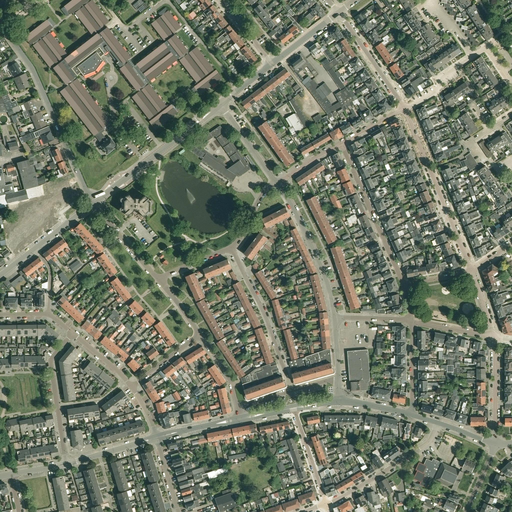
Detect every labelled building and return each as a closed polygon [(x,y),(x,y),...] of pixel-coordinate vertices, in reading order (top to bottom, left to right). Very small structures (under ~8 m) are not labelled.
[(27,36),(25,37),(30,45),(32,44),(32,43),(33,45),(33,46),(35,48),(37,51),(39,53),(41,57),(43,59),(46,62),(47,65),(50,68),(51,67),(52,66),(53,67),(53,68),(53,69),(55,70),(57,74),(59,76),(61,79),(63,82),(65,84),(66,85),(66,84),(67,86),(61,91),(60,92),(62,95),(64,97),(66,100),(68,103),(71,106),(73,108),(75,111),(77,114),(79,117),(81,119),(84,122),(86,125),(88,128),(90,131),(92,133),(94,136),(95,135),(100,131),(102,130),(103,128),(105,131),(106,132),(113,126),(111,123),(111,122),(109,119),(107,117),(104,114),(103,112),(100,109),(98,106),(96,103),(94,101),(92,98),(90,95),(87,92),(85,90),(83,87),(81,84),(79,81),(77,79),(75,77),(77,76),(78,75),(81,73),(83,76),(82,76),(82,77),(95,71),(104,60),(103,60),(100,57),(103,55),(104,54),(105,55),(108,53),(108,52),(110,51),(114,57),(118,62),(117,63),(116,63),(120,68),(119,69),(121,71),(123,74),(125,76),(128,80),(130,82),(132,85),(134,88),(136,91),(137,90),(139,92),(132,96),(132,97),(134,100),(136,103),(138,106),(140,108),(143,111),(145,114),(147,117),(149,119),(151,120),(149,122),(155,130),(157,128),(160,125),(163,123),(166,121),(168,119),(172,117),(174,115),(177,112),(176,112),(171,105),(169,106),(167,105),(166,106),(163,103),(161,100),(159,97),(157,95),(155,92),(153,89),(150,86),(149,84),(148,84),(147,82),(149,81),(151,79),(154,77),(157,75),(160,73),(162,71),(165,68),(168,66),(171,64),(174,62),(176,60),(177,60),(178,59),(179,60),(179,61),(181,63),(183,66),(185,68),(187,71),(189,74),(192,77),(194,79),(196,83),(194,84),(196,85),(194,87),(197,91),(199,95),(200,95),(201,94),(203,92),(205,90),(206,90),(208,88),(211,86),(212,85),(214,84),(216,82),(217,81),(219,80),(222,78),(219,74),(216,70),(214,72),(212,70),(213,69),(211,67),(209,64),(207,62),(204,58),(203,56),(200,53),(198,51),(196,47),(195,48),(189,53),(187,51),(185,49),(183,46),(181,43),(179,40),(177,38),(174,35),(173,33),(180,28),(181,28),(178,25),(176,22),(173,18),(172,16),(169,13),(167,11),(165,8),(158,13),(160,16),(159,18),(152,23),(151,24),(153,27),(155,30),(157,33),(159,35),(162,38),(163,41),(164,40),(165,42),(163,43),(161,44),(158,47),(156,49),(152,51),(150,53),(147,56),(145,57),(141,60),(139,62),(136,64),(136,65),(134,66),(130,60),(129,59),(131,57),(129,55),(126,52),(124,49),(122,46),(120,44),(117,41),(116,38),(113,35),(111,33),(110,31),(109,30),(107,27),(106,28),(104,25),(108,23),(109,22),(106,19),(104,16),(102,13),(100,11),(98,7),(96,5),(93,2),(91,0),(90,0),(72,0),(69,3),(67,4),(64,7),(64,8),(70,14),(72,13),(73,14),(73,15),(75,13),(77,16),(79,18),(81,22),(83,24),(85,27),(87,29),(90,33),(91,35),(92,35),(93,36),(92,38),(89,40),(86,42),(84,44),(81,46),(78,48),(75,51),(72,53),(69,55),(67,57),(66,55),(67,54),(65,52),(63,49),(61,47),(58,43),(56,41),(54,38),(52,36),(50,33),(52,31),(50,30),(52,28),(47,21),(46,20),(43,23),(41,24),(38,27),(35,29),(32,31),(30,33),(29,34),(27,36)] [(142,6),(146,3),(144,0),(139,0),(138,1),(136,3),(133,5),(137,10),(138,10),(142,6)] [(205,9),(206,8),(211,4),(207,0),(206,0),(202,3),(199,6),(203,11),(205,9)] [(266,8),(263,3),(260,0),(258,1),(260,3),(259,4),(260,5),(254,10),(258,14),(264,10),(266,8)] [(298,11),(310,0),(303,0),(305,1),(297,9),(298,11)] [(310,7),(313,4),(316,2),(315,2),(316,2),(314,0),(313,0),(314,0),(313,0),(310,0),(298,11),(300,12),(306,8),(307,9),(308,9),(310,7)] [(403,8),(404,7),(412,2),(410,0),(406,0),(400,4),(403,8)] [(468,0),(467,0),(460,5),(463,9),(471,4),(470,2),(470,3),(468,0)] [(405,13),(407,11),(415,6),(412,2),(404,7),(403,8),(402,9),(405,13)] [(307,19),(310,17),(320,8),(319,6),(318,4),(317,4),(311,9),(309,11),(311,13),(306,17),(307,19)] [(469,14),(476,9),(477,8),(474,4),(466,10),(464,11),(465,13),(467,12),(469,14)] [(205,16),(207,18),(216,10),(212,5),(207,10),(206,9),(203,12),(206,15),(205,16)] [(262,19),(268,15),(270,13),(268,11),(271,8),(269,5),(266,8),(264,10),(258,14),(262,19)] [(322,9),(320,8),(310,17),(307,19),(309,21),(311,19),(312,19),(317,15),(318,16),(324,12),(324,11),(322,9)] [(479,13),(476,9),(469,14),(471,18),(479,13)] [(207,18),(204,20),(206,21),(208,20),(211,18),(213,17),(215,19),(220,15),(216,10),(207,18)] [(359,23),(362,21),(364,19),(366,18),(367,16),(365,14),(367,12),(366,10),(364,11),(355,17),(356,18),(357,19),(356,19),(357,19),(359,23)] [(407,20),(415,15),(415,14),(413,10),(402,17),(404,19),(406,18),(407,20)] [(482,17),(479,13),(471,18),(474,22),(482,17)] [(272,20),(267,25),(271,29),(276,25),(278,27),(278,26),(279,26),(282,24),(282,23),(282,22),(281,21),(278,23),(276,20),(281,16),(279,14),(272,20)] [(415,14),(415,15),(407,20),(405,21),(406,23),(408,22),(410,24),(418,19),(418,18),(415,14)] [(218,24),(219,23),(224,19),(220,15),(215,19),(217,22),(216,22),(218,24)] [(262,19),(267,25),(272,20),(268,15),(262,19)] [(485,21),(482,17),(474,22),(477,26),(485,21)] [(362,27),(363,28),(375,20),(374,18),(369,22),(368,20),(360,25),(361,25),(360,26),(362,28),(362,27)] [(219,23),(218,24),(217,25),(214,27),(211,30),(212,31),(218,27),(220,30),(227,24),(224,19),(219,23)] [(293,22),(292,23),(293,23),(294,25),(295,24),(298,28),(300,26),(296,20),(294,19),(293,20),(294,21),(293,22)] [(410,24),(408,25),(410,29),(420,23),(418,19),(410,24)] [(376,22),(375,20),(363,28),(364,30),(365,32),(366,32),(366,33),(373,28),(372,25),(376,22)] [(485,21),(477,26),(480,30),(487,25),(485,21)] [(423,27),(420,23),(410,29),(412,32),(414,30),(415,32),(418,31),(419,29),(423,27)] [(368,37),(370,39),(377,34),(376,32),(382,28),(382,27),(383,27),(381,24),(367,34),(368,36),(368,37)] [(421,31),(422,33),(430,28),(427,24),(423,27),(419,29),(418,31),(419,33),(421,31)] [(288,27),(288,28),(289,30),(294,35),(299,32),(299,31),(297,29),(294,25),(292,27),(291,25),(288,27)] [(490,29),(487,25),(480,30),(482,34),(490,29)] [(217,39),(219,42),(233,30),(229,26),(223,30),(225,33),(217,39)] [(268,34),(270,37),(276,32),(278,31),(282,36),(279,38),(284,44),(284,43),(289,39),(284,34),(279,26),(278,26),(278,27),(274,29),(268,34)] [(327,38),(324,39),(326,42),(340,32),(339,31),(339,30),(338,28),(337,28),(336,28),(335,29),(333,30),(332,28),(327,32),(330,36),(327,38)] [(420,35),(423,39),(433,32),(430,28),(422,33),(422,34),(420,35)] [(491,29),(490,29),(482,34),(485,38),(487,40),(494,35),(493,33),(491,29)] [(219,42),(218,42),(220,44),(227,38),(229,41),(231,39),(236,35),(233,30),(219,42)] [(289,30),(284,34),(289,39),(294,35),(289,30)] [(378,36),(377,34),(370,39),(372,42),(373,43),(387,34),(388,33),(387,30),(378,36)] [(340,32),(326,42),(328,44),(335,39),(336,41),(340,38),(343,37),(343,36),(342,34),(341,34),(340,32)] [(428,41),(435,36),(433,32),(423,39),(426,43),(428,41)] [(236,35),(231,39),(234,42),(235,44),(240,40),(236,35)] [(376,47),(380,53),(386,49),(383,45),(389,41),(387,39),(389,37),(388,35),(383,39),(384,41),(382,43),(377,46),(376,47)] [(438,40),(435,36),(428,41),(426,43),(429,48),(439,42),(438,40)] [(339,43),(343,49),(349,45),(346,41),(345,39),(344,40),(343,41),(342,41),(341,39),(336,42),(338,44),(339,43)] [(233,45),(231,47),(232,49),(235,48),(237,50),(239,49),(239,48),(244,44),(240,40),(235,44),(233,45)] [(323,51),(331,61),(335,58),(329,51),(328,48),(324,51),(318,42),(310,48),(311,50),(312,51),(311,52),(313,54),(314,53),(316,56),(323,51)] [(456,44),(452,47),(457,55),(462,52),(456,44)] [(336,59),(337,61),(344,56),(352,50),(349,45),(343,49),(345,52),(343,53),(343,54),(336,59)] [(380,53),(384,58),(390,54),(387,51),(393,47),(391,45),(386,49),(380,53)] [(240,49),(238,51),(241,54),(242,56),(244,55),(249,50),(245,46),(240,50),(240,49)] [(453,58),(455,57),(457,55),(452,47),(448,50),(453,57),(453,58)] [(244,55),(248,59),(253,55),(249,50),(244,55)] [(345,66),(354,60),(355,59),(354,57),(356,56),(356,55),(354,53),(353,51),(352,50),(344,56),(348,61),(344,63),(343,64),(345,66)] [(448,50),(444,52),(449,60),(449,61),(451,60),(450,59),(453,57),(448,50)] [(390,54),(384,58),(385,60),(385,61),(388,64),(390,63),(394,60),(393,59),(391,57),(392,56),(397,53),(395,51),(390,54)] [(446,62),(449,60),(444,52),(440,55),(445,63),(446,62)] [(257,60),(253,55),(248,59),(242,64),(244,66),(247,63),(249,65),(257,60)] [(442,65),(445,63),(440,55),(436,58),(441,66),(442,65)] [(301,57),(296,60),(303,69),(307,66),(311,72),(315,69),(305,57),(303,58),(301,57)] [(476,66),(484,61),(483,59),(483,60),(481,57),(473,62),(476,66)] [(324,66),(326,69),(337,61),(336,59),(335,58),(331,61),(324,66)] [(350,66),(346,69),(347,72),(361,63),(360,61),(360,60),(359,59),(358,59),(358,58),(349,64),(350,66)] [(436,58),(432,61),(437,69),(438,68),(441,66),(436,58)] [(428,70),(431,68),(433,71),(437,69),(432,61),(430,59),(424,63),(429,71),(428,70)] [(296,60),(292,64),(296,70),(297,71),(294,72),(294,73),(302,82),(304,80),(299,73),(303,69),(296,60)] [(339,63),(337,61),(326,69),(328,71),(332,68),(339,63)] [(477,68),(479,70),(487,65),(484,61),(476,66),(474,67),(476,69),(477,68)] [(16,62),(14,64),(9,67),(7,65),(2,68),(5,73),(9,71),(13,77),(21,72),(18,67),(19,67),(16,62)] [(362,64),(361,63),(347,72),(346,73),(348,75),(356,70),(357,72),(361,69),(364,67),(364,66),(363,65),(362,64)] [(394,73),(400,69),(396,63),(390,67),(394,73)] [(482,74),(489,69),(490,69),(487,65),(479,70),(482,74)] [(400,69),(394,73),(398,79),(404,75),(402,73),(405,71),(406,73),(405,74),(407,77),(410,75),(412,73),(410,71),(409,71),(407,69),(405,70),(403,67),(402,68),(400,69)] [(281,72),(286,78),(290,75),(286,69),(281,72)] [(356,80),(368,73),(367,71),(366,69),(365,69),(362,70),(359,73),(360,75),(355,78),(356,80)] [(482,74),(484,78),(492,73),(491,71),(491,72),(489,69),(482,74)] [(281,72),(276,76),(281,82),(286,78),(281,72)] [(361,83),(364,81),(371,77),(370,76),(371,76),(369,74),(368,73),(356,80),(358,82),(360,81),(361,83)] [(411,75),(403,81),(400,83),(401,84),(401,85),(402,87),(403,86),(403,87),(406,85),(410,82),(409,80),(415,76),(413,73),(412,73),(410,75),(411,75)] [(484,78),(487,82),(495,77),(492,73),(484,78)] [(25,74),(22,75),(14,79),(19,90),(26,87),(28,86),(25,79),(27,78),(25,74)] [(276,76),(272,80),(276,86),(281,82),(276,76)] [(410,87),(406,90),(408,93),(409,96),(410,95),(410,96),(416,92),(419,90),(417,86),(420,85),(419,84),(424,80),(421,76),(409,84),(410,87)] [(497,79),(495,77),(487,82),(490,86),(491,88),(499,83),(497,81),(496,80),(497,79)] [(361,92),(363,91),(375,83),(374,81),(373,79),(372,79),(372,78),(365,83),(367,85),(360,90),(361,92)] [(267,83),(271,89),(276,86),(272,80),(267,83)] [(464,82),(460,85),(466,93),(472,89),(468,82),(465,83),(464,82)] [(271,89),(267,83),(262,87),(267,93),(271,89)] [(319,87),(315,90),(317,91),(319,94),(320,96),(322,99),(323,99),(326,97),(330,94),(332,92),(325,83),(319,87)] [(375,83),(363,91),(361,92),(363,94),(370,89),(371,92),(378,87),(377,87),(378,86),(376,84),(376,85),(375,83)] [(466,93),(460,85),(456,88),(461,96),(466,93)] [(2,86),(0,86),(0,93),(1,95),(2,97),(3,99),(4,103),(5,104),(11,101),(8,94),(6,91),(5,87),(3,88),(2,86)] [(346,87),(341,90),(339,92),(346,105),(355,100),(346,87)] [(256,92),(261,98),(266,94),(263,91),(261,88),(256,92)] [(455,89),(452,91),(457,98),(461,96),(456,88),(455,88),(455,89)] [(374,95),(367,100),(368,102),(382,93),(381,91),(380,89),(379,89),(372,93),(374,95)] [(459,100),(457,98),(452,91),(452,90),(448,93),(455,103),(459,100)] [(256,92),(251,95),(256,101),(261,98),(256,92)] [(344,106),(346,105),(339,92),(337,93),(344,106)] [(342,107),(344,106),(337,93),(335,94),(339,102),(342,107)] [(382,93),(368,102),(370,105),(377,100),(378,102),(385,97),(384,97),(385,96),(384,95),(383,95),(382,93)] [(444,101),(443,102),(443,104),(445,108),(447,106),(448,107),(451,106),(452,107),(455,104),(455,103),(448,93),(447,94),(444,96),(447,100),(444,101)] [(249,98),(247,99),(253,107),(254,106),(255,105),(253,104),(256,101),(251,95),(249,98)] [(504,95),(500,98),(505,106),(509,103),(504,95)] [(358,99),(361,104),(369,120),(371,119),(373,118),(373,117),(374,117),(370,110),(368,111),(361,100),(364,98),(363,96),(358,99)] [(501,109),(505,106),(500,98),(496,101),(501,109)] [(245,101),(242,103),(246,109),(247,109),(248,108),(249,107),(251,109),(252,108),(253,107),(247,99),(245,101)] [(380,106),(376,109),(372,112),(373,114),(375,112),(389,104),(388,102),(388,101),(387,100),(386,100),(386,99),(383,101),(379,104),(380,106)] [(35,106),(35,105),(32,100),(29,101),(23,104),(25,110),(35,106)] [(12,103),(11,101),(5,104),(4,104),(7,111),(17,106),(15,101),(12,103)] [(496,101),(492,104),(497,111),(501,109),(496,101)] [(365,122),(366,122),(368,121),(368,120),(369,120),(361,104),(358,105),(363,114),(361,115),(365,122)] [(375,112),(373,114),(374,116),(378,113),(379,112),(380,113),(382,111),(384,113),(385,112),(392,108),(391,107),(392,107),(391,105),(390,105),(389,104),(378,111),(375,112)] [(493,114),(497,111),(492,104),(488,106),(493,114)] [(419,115),(437,108),(438,107),(437,105),(426,109),(425,107),(417,110),(417,111),(418,113),(419,115)] [(35,106),(25,110),(22,112),(23,114),(22,114),(22,115),(23,116),(24,116),(25,119),(30,116),(38,113),(35,106)] [(352,114),(353,115),(359,125),(360,125),(363,124),(363,123),(360,118),(359,119),(353,108),(350,109),(352,114)] [(437,108),(419,115),(420,117),(419,117),(420,119),(421,119),(421,120),(424,118),(428,116),(428,114),(433,112),(438,110),(437,108)] [(43,119),(42,118),(40,112),(38,113),(30,116),(33,123),(43,119)] [(299,118),(298,116),(296,113),(295,114),(286,119),(291,127),(289,128),(292,135),(305,127),(304,126),(302,123),(301,121),(299,118)] [(460,124),(462,122),(470,117),(467,113),(457,119),(460,124)] [(359,125),(353,115),(352,114),(350,115),(352,119),(350,120),(354,128),(355,128),(358,127),(357,126),(359,125)] [(470,117),(462,122),(460,124),(462,128),(464,126),(472,121),(470,117)] [(36,130),(43,126),(46,125),(43,119),(33,123),(36,130)] [(347,132),(348,131),(343,121),(342,119),(339,121),(340,123),(342,127),(340,128),(344,134),(345,134),(347,133),(347,132)] [(393,129),(401,126),(400,123),(401,123),(399,120),(398,120),(398,119),(394,121),(393,122),(393,121),(392,122),(390,123),(392,127),(389,128),(385,129),(384,126),(381,128),(384,132),(387,131),(393,129)] [(345,120),(343,121),(348,131),(350,131),(352,130),(352,129),(353,129),(349,123),(347,124),(345,120)] [(438,123),(437,121),(424,126),(425,128),(424,128),(425,131),(426,131),(433,128),(432,126),(438,123)] [(464,126),(467,130),(475,125),(472,121),(464,126)] [(259,127),(268,140),(276,135),(266,122),(259,127)] [(338,138),(332,126),(330,123),(328,125),(332,132),(330,133),(334,140),(338,138)] [(338,138),(343,135),(338,128),(336,129),(334,125),(332,126),(338,138)] [(475,125),(467,130),(466,132),(468,136),(478,129),(475,125)] [(24,143),(40,136),(44,144),(47,143),(54,140),(51,133),(50,134),(49,132),(50,131),(48,127),(48,126),(34,133),(33,132),(22,137),(24,143)] [(213,137),(215,136),(217,138),(222,145),(224,147),(229,154),(230,157),(235,164),(233,166),(232,166),(230,167),(223,163),(225,161),(218,156),(217,158),(208,152),(207,153),(208,152),(198,145),(194,142),(192,145),(191,144),(188,149),(202,159),(201,161),(233,182),(237,176),(238,176),(240,175),(240,176),(241,176),(252,168),(248,162),(247,163),(243,158),(228,136),(225,133),(225,132),(226,131),(225,129),(223,131),(223,130),(220,126),(215,130),(214,131),(212,131),(210,133),(208,131),(199,137),(202,142),(204,144),(211,139),(213,137)] [(387,138),(392,136),(403,131),(402,130),(403,129),(402,127),(401,127),(401,126),(394,129),(395,132),(390,133),(388,134),(387,131),(384,132),(386,135),(387,138)] [(427,133),(426,134),(427,136),(428,136),(428,138),(447,130),(450,129),(449,128),(449,126),(441,130),(437,132),(436,129),(434,130),(429,132),(427,133)] [(7,128),(1,129),(4,145),(8,145),(10,151),(19,149),(18,146),(18,145),(18,142),(17,142),(17,137),(10,139),(7,128)] [(100,131),(95,135),(101,143),(102,145),(100,146),(99,147),(101,151),(103,149),(103,150),(107,154),(107,153),(108,154),(110,152),(111,151),(113,149),(112,148),(115,145),(109,137),(107,139),(102,133),(105,131),(103,128),(102,130),(100,131)] [(384,146),(386,145),(386,143),(385,141),(383,138),(385,137),(384,134),(381,129),(380,129),(377,130),(378,131),(376,131),(383,143),(384,146)] [(430,142),(433,141),(438,139),(441,138),(440,136),(448,132),(447,130),(428,138),(429,139),(428,140),(429,142),(430,142)] [(321,138),(318,140),(321,145),(326,142),(323,137),(319,131),(318,132),(321,138)] [(372,134),(375,139),(377,138),(382,148),(384,147),(384,146),(383,143),(376,131),(375,132),(374,132),(372,133),(372,134)] [(323,137),(326,142),(331,139),(327,133),(325,134),(326,135),(323,137)] [(499,136),(505,145),(505,146),(509,143),(510,145),(511,143),(511,141),(506,133),(503,134),(499,136)] [(277,153),(285,147),(276,135),(268,140),(277,153)] [(505,145),(499,136),(495,139),(500,147),(501,148),(505,145)] [(390,147),(391,150),(396,148),(408,143),(407,141),(406,138),(406,139),(406,138),(398,141),(399,143),(390,147)] [(321,145),(318,140),(317,139),(315,140),(316,141),(312,143),(315,148),(321,145)] [(439,141),(434,143),(431,144),(431,145),(432,147),(433,149),(451,141),(450,139),(439,143),(439,141)] [(500,147),(495,139),(491,142),(496,150),(500,147)] [(358,144),(357,141),(354,143),(349,146),(352,153),(353,153),(355,156),(363,153),(361,149),(358,150),(356,145),(358,144)] [(435,153),(442,150),(441,148),(453,143),(452,141),(451,141),(433,149),(434,151),(433,151),(434,153),(435,153)] [(492,153),(487,156),(488,158),(491,156),(494,160),(496,159),(493,154),(497,151),(496,150),(491,142),(487,145),(489,148),(490,150),(492,153)] [(306,146),(309,152),(314,149),(311,143),(309,144),(309,145),(306,146)] [(408,145),(408,143),(396,148),(391,150),(392,153),(401,149),(402,151),(407,149),(410,148),(409,147),(410,147),(409,145),(408,145)] [(438,154),(436,155),(436,157),(437,161),(438,161),(441,160),(446,158),(446,157),(444,155),(449,153),(460,148),(459,145),(457,146),(456,146),(453,147),(452,148),(452,147),(448,149),(447,149),(443,151),(443,152),(438,154)] [(304,155),(309,152),(306,146),(303,147),(304,148),(301,149),(304,155)] [(44,150),(43,151),(45,155),(46,155),(50,153),(52,157),(60,154),(58,148),(52,151),(51,147),(44,150)] [(295,161),(285,147),(277,153),(287,166),(295,161)] [(412,154),(412,153),(412,152),(411,150),(410,150),(403,153),(404,155),(397,158),(398,160),(399,160),(412,154)] [(341,159),(338,153),(332,156),(333,159),(332,160),(333,162),(334,162),(341,159)] [(356,159),(355,159),(356,162),(357,162),(357,163),(369,158),(373,156),(374,156),(373,153),(366,156),(365,154),(355,158),(356,159)] [(50,166),(57,162),(63,159),(60,154),(52,157),(54,161),(49,164),(50,166)] [(357,165),(358,167),(359,167),(359,168),(368,164),(367,162),(374,159),(373,156),(369,158),(357,163),(358,165),(357,165)] [(341,159),(334,162),(333,162),(334,165),(335,164),(337,168),(343,165),(341,159)] [(473,168),(472,166),(470,164),(468,161),(467,159),(464,161),(467,166),(470,169),(471,170),(473,168)] [(24,189),(38,186),(33,164),(29,165),(28,160),(17,163),(18,168),(19,168),(24,189)] [(57,164),(60,169),(66,167),(63,161),(57,164)] [(401,169),(402,172),(403,171),(417,165),(416,164),(417,163),(416,161),(415,161),(404,165),(405,167),(401,169)] [(325,168),(321,163),(316,166),(320,172),(325,168)] [(7,169),(5,170),(7,176),(12,175),(12,177),(17,176),(15,168),(14,168),(13,164),(6,166),(7,169)] [(418,167),(417,167),(417,165),(403,171),(402,172),(403,174),(407,172),(408,174),(419,170),(418,169),(419,169),(418,167)] [(478,171),(476,172),(479,176),(481,175),(489,170),(486,165),(482,168),(481,166),(477,169),(478,171)] [(316,166),(311,169),(315,175),(320,172),(316,166)] [(369,168),(368,166),(360,169),(360,170),(361,173),(362,174),(374,169),(373,166),(369,168)] [(57,176),(54,177),(55,179),(58,178),(60,177),(63,176),(62,175),(68,172),(66,167),(60,169),(57,170),(59,174),(57,176)] [(443,176),(458,169),(457,167),(451,170),(449,167),(444,169),(442,170),(442,171),(442,172),(443,174),(444,175),(443,176)] [(0,195),(14,192),(12,184),(4,186),(2,168),(0,168),(0,195)] [(337,172),(339,177),(347,174),(347,173),(348,173),(347,171),(346,171),(345,168),(337,172)] [(310,178),(315,175),(311,169),(306,172),(310,178)] [(374,169),(362,174),(363,176),(362,176),(363,178),(364,178),(364,179),(370,176),(369,174),(375,171),(374,169)] [(458,169),(443,176),(444,176),(444,177),(445,180),(446,180),(448,179),(454,177),(453,175),(461,171),(460,169),(458,169)] [(481,175),(479,176),(482,180),(483,179),(491,174),(489,170),(481,175)] [(306,172),(301,176),(305,182),(310,178),(306,172)] [(408,182),(421,177),(421,175),(421,174),(420,172),(419,172),(417,173),(412,175),(407,177),(408,179),(407,179),(408,182)] [(348,174),(347,174),(339,177),(342,183),(350,179),(349,177),(349,176),(348,174)] [(482,180),(481,181),(482,182),(483,182),(485,184),(486,183),(494,178),(491,174),(483,179),(482,180)] [(38,178),(37,179),(39,185),(45,183),(46,183),(44,176),(43,177),(38,178)] [(301,176),(296,179),(300,185),(305,182),(301,176)] [(367,185),(379,180),(383,178),(382,176),(371,180),(370,178),(365,181),(366,184),(367,185)] [(486,185),(485,186),(487,189),(489,187),(497,182),(494,178),(486,183),(485,184),(486,185)] [(367,187),(368,189),(369,189),(374,187),(373,185),(380,182),(379,180),(367,185),(368,187),(367,187)] [(464,180),(461,181),(448,187),(449,188),(449,191),(450,191),(453,190),(458,188),(457,186),(465,182),(464,180)] [(353,186),(352,183),(351,181),(343,185),(345,190),(353,186)] [(484,191),(486,195),(489,193),(499,186),(497,182),(489,187),(487,189),(484,191)] [(420,191),(424,190),(426,189),(424,183),(421,184),(417,186),(416,185),(410,188),(411,190),(414,188),(414,189),(417,187),(418,189),(419,188),(420,191)] [(24,189),(14,192),(0,195),(0,206),(9,204),(30,198),(42,195),(40,185),(38,186),(24,189)] [(69,185),(64,188),(71,197),(76,193),(69,185)] [(353,187),(353,186),(345,190),(346,193),(345,193),(346,196),(355,192),(354,189),(355,189),(354,187),(353,187)] [(370,192),(370,195),(371,194),(372,196),(388,189),(387,186),(381,189),(380,187),(370,191),(370,192)] [(502,190),(499,186),(489,193),(492,197),(494,195),(502,190)] [(64,188),(59,192),(66,201),(71,197),(64,188)] [(372,198),(373,200),(374,200),(374,201),(384,196),(383,194),(389,191),(388,189),(372,196),(373,198),(372,198)] [(461,192),(460,191),(460,189),(451,193),(451,194),(452,196),(453,198),(465,193),(464,191),(461,192)] [(497,200),(505,194),(502,190),(494,195),(492,197),(495,201),(497,200)] [(415,198),(416,201),(429,195),(428,193),(429,193),(428,191),(427,191),(420,193),(421,196),(415,198)] [(59,192),(54,196),(61,205),(66,201),(59,192)] [(350,204),(359,200),(357,193),(350,196),(351,197),(348,198),(350,204)] [(465,193),(453,198),(454,199),(453,200),(454,202),(455,202),(462,199),(461,198),(462,197),(462,196),(465,194),(465,193)] [(138,211),(139,212),(143,217),(145,216),(150,211),(150,202),(145,195),(140,200),(139,199),(134,198),(133,199),(129,194),(122,200),(121,209),(127,216),(128,215),(129,216),(134,212),(137,212),(138,211)] [(505,194),(497,200),(495,201),(494,202),(499,208),(506,203),(504,201),(508,199),(505,194)] [(429,195),(416,201),(417,203),(423,201),(424,203),(431,200),(431,199),(430,197),(429,195)] [(54,196),(49,200),(56,209),(61,205),(54,196)] [(328,244),(337,239),(315,196),(307,200),(328,244)] [(376,205),(377,207),(389,202),(388,199),(385,200),(384,198),(375,203),(374,203),(375,205),(376,205)] [(356,208),(362,205),(359,200),(350,204),(347,205),(348,207),(351,206),(351,207),(354,206),(356,208)] [(390,201),(389,202),(377,207),(377,209),(378,211),(379,212),(386,208),(385,206),(386,206),(387,206),(388,206),(388,205),(392,203),(390,201)] [(420,212),(434,207),(433,205),(433,204),(432,202),(425,205),(426,207),(420,210),(420,209),(417,210),(419,213),(420,212)] [(459,213),(462,212),(467,210),(466,208),(471,206),(470,204),(458,209),(459,210),(458,210),(458,211),(459,213)] [(365,211),(362,205),(356,208),(352,210),(353,212),(357,211),(358,214),(365,211)] [(394,207),(379,214),(381,218),(388,215),(387,213),(395,210),(394,207)] [(434,207),(420,212),(421,215),(425,213),(426,215),(433,213),(436,211),(435,211),(436,211),(435,208),(435,209),(434,207)] [(267,227),(290,216),(286,208),(263,219),(267,227)] [(50,209),(45,213),(52,222),(57,218),(50,209)] [(467,212),(463,214),(460,215),(460,216),(461,218),(462,220),(478,213),(477,210),(468,214),(467,212)] [(481,212),(478,213),(462,220),(463,222),(462,222),(463,224),(464,224),(464,225),(471,222),(470,220),(481,215),(481,212)] [(45,213),(41,216),(48,225),(52,222),(45,213)] [(436,213),(424,218),(425,220),(426,221),(428,220),(429,222),(436,219),(439,218),(438,218),(439,218),(438,215),(437,216),(436,213)] [(356,217),(349,220),(348,221),(349,224),(357,220),(359,224),(368,220),(366,214),(359,217),(360,218),(359,218),(357,219),(356,217)] [(41,216),(36,220),(43,229),(48,225),(41,216)] [(503,220),(504,222),(505,223),(508,228),(511,225),(507,217),(506,216),(504,218),(505,219),(503,220)] [(397,220),(385,225),(385,227),(385,228),(386,229),(387,230),(394,227),(394,225),(398,222),(402,221),(401,218),(397,220)] [(36,220),(31,224),(38,233),(43,229),(36,220)] [(359,224),(356,226),(357,228),(360,227),(362,230),(365,229),(371,226),(370,223),(368,220),(362,223),(359,224)] [(428,230),(441,225),(440,223),(441,223),(440,220),(439,221),(439,220),(436,221),(432,223),(433,225),(427,228),(428,230)] [(503,225),(501,226),(506,234),(508,233),(507,233),(510,231),(508,228),(505,223),(504,222),(502,223),(503,225)] [(74,226),(70,230),(71,232),(74,230),(97,254),(98,253),(98,254),(99,255),(102,252),(102,251),(101,250),(103,248),(101,245),(99,244),(96,241),(96,240),(93,237),(91,235),(88,232),(87,231),(85,228),(84,228),(83,226),(80,223),(75,228),(74,226)] [(466,230),(467,231),(481,225),(480,223),(475,225),(474,223),(465,227),(464,228),(465,230),(466,230)] [(31,224),(26,228),(33,237),(38,233),(31,224)] [(433,234),(436,233),(443,229),(442,226),(442,227),(441,225),(428,230),(429,233),(432,232),(433,234)] [(481,225),(467,231),(468,233),(467,234),(468,236),(469,236),(476,233),(475,231),(479,229),(482,228),(481,225)] [(371,226),(362,230),(358,232),(360,234),(363,233),(364,233),(366,232),(367,235),(374,232),(371,226)] [(389,235),(389,236),(397,232),(397,231),(401,228),(400,226),(388,232),(388,233),(388,234),(388,235),(389,235)] [(503,236),(506,234),(501,226),(497,229),(502,237),(504,236),(503,236)] [(263,229),(276,239),(277,237),(264,227),(263,229)] [(498,240),(502,237),(497,229),(492,231),(490,227),(487,229),(492,236),(495,235),(498,239),(498,240)] [(27,230),(23,233),(28,240),(32,237),(27,230)] [(397,232),(389,236),(390,237),(389,237),(390,239),(391,239),(391,240),(404,234),(402,230),(397,232)] [(370,240),(376,238),(374,232),(367,235),(368,235),(365,236),(366,239),(369,238),(370,240)] [(23,233),(19,236),(24,243),(28,240),(23,233)] [(252,259),(254,257),(267,239),(260,233),(244,254),(252,259)] [(445,233),(442,234),(436,237),(437,239),(434,240),(437,245),(445,242),(448,241),(445,233)] [(19,236),(15,239),(21,246),(24,243),(19,236)] [(483,238),(471,243),(472,244),(472,245),(473,247),(473,248),(476,247),(480,245),(479,242),(489,238),(488,236),(483,238)] [(394,247),(405,242),(407,241),(406,238),(401,240),(400,238),(392,242),(392,243),(393,245),(394,247)] [(15,239),(11,242),(17,249),(21,246),(15,239)] [(63,239),(59,242),(63,248),(67,245),(63,239)] [(304,244),(301,239),(296,242),(293,243),(295,247),(296,248),(298,247),(304,244)] [(358,248),(363,246),(362,243),(361,243),(359,239),(355,241),(358,248)] [(11,242),(7,245),(13,252),(17,249),(11,242)] [(59,251),(63,248),(59,242),(55,245),(59,251)] [(407,244),(405,242),(394,247),(395,248),(394,248),(395,251),(396,250),(396,251),(405,247),(404,245),(407,244)] [(442,248),(444,251),(451,248),(450,245),(449,245),(448,242),(436,247),(437,250),(442,248)] [(372,243),(367,245),(368,248),(370,247),(372,252),(380,248),(379,246),(380,245),(379,243),(378,243),(374,244),(373,243),(372,243)] [(487,244),(477,248),(474,250),(475,251),(474,251),(475,253),(476,253),(476,254),(484,250),(486,249),(486,247),(488,246),(487,244)] [(55,245),(51,248),(55,254),(59,251),(55,245)] [(360,307),(340,246),(331,249),(351,310),(360,307)] [(51,248),(47,252),(51,257),(55,254),(51,248)] [(452,251),(451,248),(444,251),(445,254),(443,255),(444,257),(453,254),(452,251)] [(398,256),(399,258),(410,253),(412,252),(411,249),(406,252),(405,249),(397,253),(397,254),(398,257),(398,256)] [(486,249),(484,250),(476,254),(476,255),(476,257),(477,257),(478,258),(486,255),(491,251),(490,249),(487,251),(486,249)] [(373,254),(369,255),(370,258),(374,256),(376,259),(383,256),(383,255),(384,255),(383,252),(382,253),(381,250),(373,254)] [(47,252),(42,255),(47,261),(51,265),(53,264),(56,268),(58,266),(55,262),(53,259),(51,257),(47,252)] [(99,256),(97,258),(99,261),(102,266),(110,277),(114,274),(116,272),(114,269),(113,267),(111,264),(109,262),(107,258),(106,256),(103,253),(103,252),(102,252),(99,255),(99,256)] [(400,259),(399,260),(400,262),(401,262),(407,260),(406,258),(411,255),(410,253),(399,258),(400,259)] [(442,266),(445,265),(456,261),(455,259),(456,259),(454,256),(454,255),(447,258),(448,261),(444,263),(441,264),(440,263),(438,264),(439,266),(442,266)] [(374,266),(378,265),(386,261),(385,259),(385,258),(384,256),(383,256),(376,259),(377,262),(373,264),(374,266)] [(497,262),(492,265),(496,270),(500,268),(506,263),(503,257),(497,262)] [(38,258),(34,261),(43,271),(45,270),(41,265),(43,264),(38,258)] [(95,259),(89,263),(92,267),(95,265),(97,263),(95,259)] [(231,268),(228,259),(204,269),(207,278),(231,268)] [(418,275),(420,275),(418,263),(418,259),(415,259),(417,267),(416,267),(416,269),(412,269),(413,276),(415,276),(416,276),(417,276),(418,275)] [(73,272),(82,265),(78,260),(69,266),(73,272)] [(307,266),(308,269),(314,266),(312,260),(306,263),(307,266)] [(30,264),(35,270),(38,268),(39,270),(41,273),(43,271),(34,261),(30,264)] [(457,263),(456,261),(445,265),(446,268),(451,266),(451,267),(452,269),(458,266),(458,265),(457,263)] [(389,267),(388,265),(387,263),(374,269),(375,271),(381,269),(382,271),(389,268),(389,267)] [(420,263),(418,263),(420,275),(423,274),(424,275),(425,274),(426,274),(427,274),(425,267),(422,268),(422,266),(421,266),(420,263)] [(26,267),(31,273),(34,278),(36,276),(33,272),(35,270),(30,264),(26,267)] [(485,278),(486,279),(493,276),(492,275),(497,271),(496,270),(492,265),(483,271),(485,277),(485,278)] [(306,269),(309,275),(317,271),(314,266),(308,269),(306,269)] [(33,279),(34,278),(31,273),(26,267),(22,270),(27,276),(30,274),(31,276),(33,279)] [(413,276),(412,269),(409,270),(408,267),(403,269),(406,274),(408,274),(408,277),(410,277),(411,277),(412,277),(413,276)] [(392,275),(392,274),(392,273),(391,273),(390,270),(379,274),(370,278),(371,282),(373,281),(375,280),(382,277),(384,276),(385,279),(392,276),(392,275)] [(256,274),(259,279),(264,276),(265,275),(263,273),(263,274),(261,271),(256,274)] [(62,272),(58,275),(61,278),(60,279),(65,286),(70,282),(62,272)] [(186,277),(194,294),(197,300),(205,297),(195,273),(186,277)] [(319,280),(318,274),(310,276),(311,280),(309,280),(309,281),(310,282),(319,280)] [(264,276),(259,279),(262,284),(267,281),(268,280),(267,278),(266,279),(264,276)] [(503,279),(502,276),(494,279),(493,276),(486,279),(486,280),(486,281),(486,283),(487,283),(488,285),(495,282),(503,280),(503,279)] [(110,282),(114,287),(120,282),(116,278),(110,282)] [(387,284),(382,286),(384,289),(396,284),(394,279),(387,282),(387,284)] [(262,284),(265,289),(270,286),(271,285),(270,283),(269,284),(267,281),(262,284)] [(114,287),(117,292),(123,287),(120,282),(114,287)] [(233,285),(236,290),(242,287),(240,282),(233,285)] [(496,286),(495,282),(488,285),(487,286),(488,288),(489,288),(490,291),(492,290),(494,290),(497,289),(498,288),(499,288),(500,291),(506,289),(505,286),(502,286),(502,284),(496,286)] [(384,289),(381,290),(382,293),(387,291),(388,295),(391,295),(395,294),(396,293),(398,293),(397,289),(398,289),(396,284),(384,289)] [(265,289),(268,294),(273,291),(274,290),(273,288),(272,289),(270,286),(265,289)] [(322,292),(321,286),(313,288),(314,291),(312,291),(313,293),(313,294),(314,294),(315,293),(322,292)] [(121,297),(127,292),(126,291),(126,290),(123,287),(117,292),(120,295),(121,297)] [(242,287),(236,290),(236,292),(238,296),(245,293),(243,289),(242,287)] [(57,298),(55,299),(57,301),(56,302),(60,306),(65,300),(67,298),(70,296),(76,289),(75,288),(72,291),(72,290),(68,294),(66,297),(61,293),(57,298)] [(34,307),(43,307),(44,306),(43,293),(36,293),(36,291),(33,291),(34,307)] [(273,291),(268,294),(272,299),(274,297),(277,295),(276,293),(275,294),(273,291)] [(497,293),(494,294),(491,295),(492,296),(491,296),(492,298),(493,301),(496,300),(496,299),(499,298),(509,294),(508,291),(498,295),(497,293)] [(127,292),(121,297),(119,298),(117,300),(118,302),(122,298),(125,301),(131,297),(127,292)] [(6,307),(7,308),(9,308),(10,307),(11,307),(11,293),(8,293),(8,299),(6,299),(6,302),(5,302),(5,301),(2,302),(3,307),(6,307)] [(247,296),(245,293),(238,296),(241,301),(247,298),(247,296)] [(496,300),(493,301),(494,302),(493,302),(494,305),(495,304),(495,305),(504,302),(503,300),(510,297),(509,294),(499,298),(496,299),(496,300)] [(316,305),(325,303),(324,297),(316,299),(317,303),(315,303),(316,304),(316,305)] [(238,301),(236,302),(237,304),(239,309),(244,306),(250,303),(248,300),(248,299),(247,298),(241,301),(239,302),(238,301)] [(69,304),(65,300),(60,306),(64,309),(69,304)] [(129,306),(133,310),(139,305),(134,300),(129,306)] [(198,303),(197,303),(200,308),(209,303),(208,303),(208,302),(205,303),(203,300),(198,303)] [(68,313),(73,307),(77,303),(76,301),(71,306),(69,304),(64,309),(68,313)] [(71,316),(76,311),(75,309),(79,304),(77,303),(73,307),(68,313),(71,316)] [(209,303),(200,308),(203,314),(209,310),(207,307),(210,306),(209,305),(209,303)] [(246,312),(253,309),(250,303),(244,306),(246,312)] [(143,309),(139,305),(133,310),(137,315),(143,309)] [(387,311),(388,314),(390,314),(399,312),(403,311),(402,309),(403,308),(402,307),(401,305),(393,307),(394,310),(387,311)] [(501,312),(498,313),(498,314),(498,315),(498,317),(499,317),(499,318),(506,315),(505,313),(511,310),(511,307),(510,308),(503,310),(501,311),(501,312)] [(71,316),(75,320),(80,314),(84,310),(83,308),(79,313),(76,311),(71,316)] [(253,309),(246,312),(247,314),(245,315),(246,318),(249,317),(255,314),(253,309)] [(84,318),(82,316),(86,311),(84,310),(80,314),(75,320),(79,323),(84,318)] [(212,315),(209,310),(203,314),(206,319),(212,315)] [(141,318),(145,322),(151,316),(146,312),(141,318)] [(255,314),(249,317),(252,322),(258,319),(257,317),(255,314)] [(209,324),(215,321),(212,315),(206,319),(209,324)] [(155,321),(151,317),(151,316),(145,322),(149,326),(155,321)] [(285,316),(284,316),(283,316),(277,318),(279,324),(285,322),(288,321),(287,319),(286,319),(285,316)] [(81,326),(85,330),(94,319),(92,318),(90,320),(90,321),(88,323),(86,321),(81,326)] [(85,330),(89,333),(94,327),(91,325),(93,323),(96,321),(94,319),(85,330)] [(258,319),(252,322),(254,328),(261,325),(258,319)] [(511,320),(501,325),(503,330),(510,327),(509,325),(511,323),(511,320)] [(163,325),(160,321),(157,323),(154,326),(157,330),(163,325)] [(218,326),(217,323),(215,321),(209,324),(212,329),(218,326)] [(89,333),(93,336),(97,330),(99,328),(101,326),(100,324),(97,327),(98,327),(96,329),(94,327),(89,333)] [(38,335),(43,335),(46,325),(38,325),(38,335)] [(43,335),(48,339),(54,330),(46,325),(43,335)] [(157,330),(160,334),(166,329),(163,325),(157,330)] [(218,326),(212,329),(215,334),(221,331),(223,330),(223,329),(222,328),(220,329),(218,326)] [(255,330),(257,336),(264,333),(262,328),(259,329),(255,330)] [(169,334),(166,329),(160,334),(163,338),(169,334)] [(54,330),(48,339),(52,342),(59,334),(54,330)] [(97,330),(93,336),(97,339),(101,334),(97,330)] [(221,331),(215,334),(218,340),(224,336),(222,333),(221,331)] [(104,336),(100,342),(104,345),(108,339),(109,340),(110,338),(113,335),(111,333),(107,338),(104,336)] [(163,338),(166,342),(172,338),(169,334),(163,338)] [(169,346),(175,342),(172,338),(166,342),(169,346)] [(104,345),(107,348),(112,343),(109,340),(108,339),(104,345)] [(268,345),(266,339),(259,341),(260,345),(258,345),(259,346),(259,347),(261,347),(268,345)] [(460,347),(470,349),(471,341),(469,341),(469,340),(462,339),(460,347)] [(224,343),(222,340),(217,343),(220,348),(226,344),(225,342),(224,343)] [(115,355),(120,349),(118,347),(122,343),(120,341),(118,344),(116,346),(111,352),(115,355)] [(471,341),(470,349),(473,349),(477,350),(480,350),(481,343),(475,341),(474,342),(471,341)] [(425,342),(418,343),(418,348),(420,348),(420,351),(427,351),(427,349),(426,349),(426,348),(425,348),(425,345),(428,345),(428,342),(425,342)] [(107,348),(111,352),(116,346),(112,343),(107,348)] [(220,348),(223,353),(228,350),(226,347),(227,346),(226,344),(220,348)] [(72,345),(69,349),(77,356),(80,352),(72,345)] [(120,349),(115,355),(119,358),(124,352),(126,350),(128,348),(126,346),(124,348),(122,347),(120,349)] [(202,356),(207,353),(202,346),(198,349),(202,356)] [(150,347),(148,349),(150,351),(154,357),(159,353),(154,347),(151,349),(150,347)] [(69,349),(66,353),(74,360),(77,356),(69,349)] [(148,352),(146,354),(150,360),(154,357),(150,351),(148,349),(147,350),(148,352)] [(198,358),(202,356),(198,349),(194,352),(198,358)] [(330,349),(325,350),(326,350),(295,360),(289,361),(290,366),(291,367),(296,365),(297,369),(299,368),(300,371),(292,374),(294,379),(295,383),(315,377),(334,372),(333,368),(331,363),(332,363),(330,349)] [(368,390),(369,387),(370,379),(368,349),(347,351),(350,389),(353,391),(368,390)] [(223,353),(227,358),(233,354),(231,352),(230,353),(228,350),(223,353)] [(265,358),(271,356),(270,350),(263,352),(264,355),(262,356),(263,357),(263,359),(265,358)] [(124,352),(119,358),(123,361),(128,356),(124,352)] [(194,352),(189,355),(193,361),(195,363),(197,366),(199,365),(196,360),(198,358),(194,352)] [(59,361),(70,364),(74,360),(66,353),(59,361)] [(227,358),(230,363),(235,360),(233,357),(234,356),(233,354),(227,358)] [(189,355),(185,357),(189,364),(192,369),(196,367),(197,366),(195,363),(193,361),(189,355)] [(267,364),(273,361),(271,356),(265,358),(267,364)] [(136,363),(139,360),(140,358),(139,357),(134,361),(132,359),(127,364),(130,368),(136,363)] [(181,357),(177,360),(182,366),(183,368),(185,371),(187,369),(184,365),(186,363),(181,357)] [(88,373),(95,365),(91,361),(90,362),(87,360),(83,366),(85,368),(84,370),(88,373)] [(139,360),(136,363),(130,368),(134,371),(139,366),(137,364),(140,361),(139,360)] [(182,370),(184,374),(187,372),(185,371),(183,368),(182,366),(177,360),(173,363),(180,372),(182,370)] [(237,362),(235,360),(230,363),(233,368),(239,364),(238,362),(237,362)] [(59,361),(61,370),(71,369),(70,364),(59,361)] [(274,378),(271,370),(278,368),(276,362),(267,365),(262,367),(255,369),(250,373),(251,377),(250,377),(249,374),(245,377),(241,379),(243,384),(244,390),(246,395),(247,399),(269,391),(286,385),(284,382),(282,377),(280,378),(275,379),(274,378)] [(240,366),(239,364),(233,368),(237,373),(241,369),(239,366),(240,366)] [(88,373),(92,376),(99,368),(95,365),(88,373)] [(167,368),(172,374),(176,378),(177,379),(178,378),(177,377),(178,377),(176,374),(175,374),(174,372),(176,371),(171,365),(167,368)] [(217,369),(215,365),(208,369),(211,373),(217,369)] [(237,373),(240,378),(245,374),(243,372),(249,368),(247,365),(241,369),(237,373)] [(96,379),(102,371),(99,368),(92,376),(96,379)] [(176,378),(172,374),(167,368),(163,371),(168,377),(171,375),(172,377),(174,380),(176,378)] [(278,368),(271,370),(274,378),(276,377),(275,374),(277,373),(279,373),(278,368)] [(220,373),(217,369),(211,373),(212,375),(214,377),(220,373)] [(96,379),(100,383),(106,375),(102,371),(96,379)] [(217,382),(223,378),(220,373),(214,377),(215,380),(217,382)] [(100,383),(104,386),(110,378),(106,375),(100,383)] [(108,389),(114,381),(110,378),(104,386),(108,389)] [(219,386),(226,382),(223,378),(217,382),(219,386)] [(155,384),(152,379),(143,385),(146,389),(152,385),(155,384)] [(485,382),(479,382),(479,380),(466,379),(466,383),(475,383),(475,390),(477,390),(485,390),(485,382)] [(146,389),(148,394),(155,390),(153,387),(155,386),(156,386),(158,384),(157,382),(155,384),(152,385),(146,389)] [(370,387),(368,394),(371,395),(371,396),(372,396),(373,397),(374,397),(375,396),(377,397),(380,385),(377,385),(377,386),(374,386),(373,386),(373,387),(373,388),(371,387),(370,387)] [(198,387),(193,391),(194,393),(196,396),(199,395),(203,393),(200,390),(199,389),(198,387)] [(155,390),(148,394),(151,398),(157,394),(156,392),(155,390)] [(400,395),(398,402),(401,402),(401,403),(404,404),(404,403),(405,403),(406,395),(406,393),(403,392),(404,390),(401,390),(401,392),(400,393),(400,395)] [(122,391),(118,394),(124,402),(128,399),(122,391)] [(118,394),(114,397),(120,405),(124,402),(118,394)] [(157,394),(151,398),(154,402),(160,398),(158,396),(157,394)] [(446,409),(444,417),(444,418),(446,418),(447,418),(448,418),(453,404),(455,399),(456,395),(453,395),(452,395),(451,399),(452,399),(448,410),(446,409)] [(120,405),(114,397),(110,400),(116,408),(120,405)] [(473,403),(473,406),(477,406),(482,406),(482,404),(485,404),(485,397),(477,397),(477,399),(477,403),(473,403)] [(110,400),(106,403),(112,411),(116,408),(110,400)] [(455,421),(458,422),(460,422),(465,408),(466,406),(467,401),(464,400),(462,407),(462,408),(460,414),(458,413),(455,421)] [(433,413),(433,414),(435,415),(435,414),(437,415),(441,402),(439,401),(436,408),(434,408),(432,413),(433,413)] [(433,408),(428,406),(427,406),(428,403),(423,402),(421,404),(422,405),(421,411),(429,413),(431,414),(433,408)] [(108,414),(112,411),(106,403),(102,406),(108,414)] [(457,405),(453,404),(448,418),(450,419),(450,420),(452,420),(453,420),(456,412),(453,412),(455,407),(457,408),(457,405)] [(171,407),(170,405),(164,406),(157,408),(158,413),(166,411),(165,408),(171,407)] [(466,406),(465,408),(460,422),(461,423),(464,424),(467,416),(465,416),(468,406),(466,406)] [(190,413),(189,413),(185,414),(184,409),(180,410),(180,411),(179,411),(174,413),(174,412),(161,415),(159,417),(163,427),(165,428),(177,426),(175,417),(180,416),(182,424),(192,422),(190,413)] [(52,415),(45,416),(47,426),(54,425),(52,415)] [(314,423),(318,422),(318,424),(319,423),(320,427),(321,427),(321,430),(323,429),(322,423),(320,423),(320,421),(319,415),(319,416),(313,417),(314,423)] [(41,428),(47,426),(45,416),(39,417),(41,428)] [(140,416),(135,418),(136,422),(139,432),(144,430),(141,420),(140,416)] [(360,424),(360,422),(360,421),(363,421),(364,416),(360,416),(354,416),(354,424),(360,424)] [(32,419),(34,429),(41,428),(39,417),(32,419)] [(370,426),(374,427),(375,427),(373,435),(377,436),(379,427),(379,426),(376,426),(376,424),(378,418),(372,417),(370,423),(370,426)] [(469,418),(467,424),(467,426),(467,425),(471,425),(471,426),(478,426),(478,418),(474,418),(474,417),(471,417),(471,418),(469,418)] [(21,431),(19,421),(19,419),(13,420),(14,430),(20,429),(21,431)] [(28,430),(34,429),(32,419),(26,420),(28,430)] [(14,430),(13,420),(7,421),(5,426),(9,431),(14,430)] [(28,430),(26,420),(19,421),(21,431),(28,430)] [(136,422),(130,424),(133,433),(139,432),(136,422)] [(408,438),(409,434),(411,424),(406,423),(406,424),(399,423),(400,429),(400,436),(401,436),(402,433),(403,433),(402,439),(405,440),(405,437),(408,438)] [(130,424),(125,426),(127,435),(133,433),(130,424)] [(414,437),(419,438),(421,439),(422,436),(420,436),(422,429),(419,428),(419,427),(418,426),(414,425),(410,438),(414,439),(414,437)] [(119,427),(122,437),(127,435),(125,426),(119,427)] [(119,427),(113,429),(116,439),(122,437),(119,427)] [(116,439),(113,429),(108,431),(111,440),(116,439)] [(108,431),(102,433),(105,442),(111,440),(108,431)] [(105,442),(102,433),(96,434),(99,444),(105,442)] [(289,445),(295,443),(293,438),(285,440),(281,442),(282,445),(285,444),(286,447),(289,445)] [(320,441),(313,443),(315,448),(322,446),(324,445),(323,442),(327,441),(326,438),(320,441)] [(176,441),(168,443),(169,449),(174,448),(178,447),(184,446),(182,439),(176,441)] [(83,440),(72,441),(73,448),(78,450),(79,449),(84,446),(83,445),(89,444),(88,440),(83,441),(83,440)] [(42,443),(43,447),(45,457),(51,456),(50,446),(45,446),(44,443),(42,443)] [(56,444),(50,446),(51,456),(58,455),(56,444)] [(325,447),(328,446),(327,444),(324,445),(322,446),(315,448),(317,454),(323,452),(326,451),(325,447)] [(28,449),(23,450),(25,461),(32,459),(30,449),(29,446),(28,446),(28,449)] [(398,455),(400,454),(400,453),(401,453),(396,446),(394,447),(395,448),(392,450),(396,456),(397,455),(398,455)] [(36,448),(38,458),(45,457),(43,447),(36,448)] [(317,454),(319,459),(325,457),(328,456),(327,453),(338,449),(337,447),(329,450),(326,451),(323,452),(317,454)] [(36,448),(30,449),(32,459),(38,458),(36,448)] [(393,458),(394,458),(395,457),(395,456),(396,456),(392,450),(392,449),(387,452),(388,453),(391,459),(393,458)] [(19,462),(25,461),(23,450),(17,451),(19,462)] [(382,457),(377,450),(372,453),(375,457),(372,459),(378,468),(383,464),(380,459),(382,457)] [(152,456),(151,451),(141,453),(143,459),(152,456)] [(175,454),(171,455),(174,465),(175,466),(186,463),(184,456),(182,457),(181,456),(181,455),(181,454),(180,452),(175,454)] [(390,460),(391,459),(388,453),(387,452),(382,455),(387,462),(388,462),(390,461),(390,460)] [(301,460),(299,454),(293,456),(287,459),(288,461),(291,459),(293,463),(295,462),(301,460)] [(323,464),(325,468),(330,465),(329,462),(327,463),(326,460),(330,459),(330,458),(335,457),(334,454),(328,456),(325,457),(319,459),(321,465),(323,464)] [(360,455),(357,457),(361,463),(363,466),(361,467),(366,475),(367,475),(367,476),(369,474),(370,473),(364,462),(360,455)] [(457,455),(456,457),(463,461),(465,462),(464,464),(462,467),(464,468),(464,469),(466,469),(471,472),(475,464),(459,456),(457,455)] [(143,459),(144,465),(154,462),(152,456),(143,459)] [(421,482),(420,485),(427,488),(430,481),(427,479),(429,477),(455,489),(463,472),(442,463),(443,461),(443,460),(442,460),(441,460),(440,462),(433,459),(432,461),(426,459),(424,464),(419,462),(416,470),(417,470),(414,479),(421,482)] [(120,460),(111,463),(112,469),(122,466),(120,460)] [(295,468),(297,468),(303,465),(301,460),(295,462),(293,463),(289,464),(290,466),(293,465),(295,468)] [(375,470),(372,465),(370,462),(368,463),(367,461),(364,462),(370,473),(372,472),(372,473),(374,471),(375,470)] [(146,471),(156,468),(154,462),(144,465),(146,471)] [(185,472),(185,470),(193,467),(192,464),(190,465),(190,464),(183,466),(184,467),(175,470),(177,474),(185,472)] [(296,474),(299,473),(305,471),(303,465),(297,468),(295,468),(289,470),(289,472),(295,470),(296,474)] [(112,469),(114,474),(124,471),(122,466),(112,469)] [(227,469),(227,466),(222,468),(205,474),(202,475),(194,477),(194,478),(179,483),(181,488),(189,486),(189,484),(195,482),(195,481),(203,478),(208,477),(209,479),(224,474),(225,475),(229,473),(227,469)] [(505,466),(501,470),(506,475),(510,477),(511,475),(511,472),(510,471),(505,466)] [(194,477),(202,475),(205,474),(204,472),(203,467),(186,473),(186,474),(177,476),(179,481),(187,479),(186,476),(193,474),(194,477)] [(83,471),(85,477),(95,474),(93,468),(83,471)] [(146,471),(143,471),(144,477),(148,476),(157,473),(156,468),(146,471)] [(359,480),(365,477),(360,468),(354,471),(359,480)] [(359,480),(354,471),(353,470),(351,471),(353,473),(350,475),(354,483),(359,480)] [(126,477),(124,471),(114,474),(116,480),(126,477)] [(297,478),(298,480),(301,479),(307,477),(305,471),(299,473),(296,474),(288,477),(290,481),(297,478)] [(159,479),(157,473),(148,476),(149,482),(159,479)] [(345,478),(346,480),(349,486),(354,483),(350,475),(348,473),(346,474),(348,477),(345,478)] [(85,477),(85,479),(87,482),(96,479),(95,474),(85,477)] [(340,481),(344,489),(349,486),(346,480),(345,478),(342,474),(340,476),(342,480),(340,481)] [(497,474),(494,480),(501,482),(503,477),(497,474)] [(52,478),(54,485),(64,483),(63,476),(52,478)] [(116,480),(117,486),(127,483),(126,477),(116,480)] [(327,479),(327,481),(332,496),(337,494),(334,485),(332,485),(330,477),(327,479)] [(344,489),(340,481),(337,477),(336,478),(338,482),(337,483),(338,485),(336,486),(339,492),(344,489)] [(386,478),(382,481),(390,494),(394,492),(391,487),(395,486),(393,482),(389,484),(386,478)] [(87,482),(88,488),(98,485),(96,479),(87,482)] [(332,496),(327,481),(327,479),(324,479),(327,487),(325,488),(328,497),(332,496)] [(194,490),(195,492),(204,489),(203,486),(208,485),(209,487),(212,486),(211,480),(195,485),(196,486),(182,490),(183,495),(191,492),(191,491),(194,490)] [(498,488),(499,485),(502,487),(504,484),(501,482),(494,480),(492,485),(498,488)] [(382,481),(378,483),(381,488),(380,489),(384,497),(388,496),(388,495),(390,494),(382,481)] [(147,485),(149,490),(159,488),(157,482),(147,485)] [(0,484),(0,485),(2,493),(4,502),(6,501),(5,495),(8,495),(7,487),(6,485),(5,483),(0,484)] [(66,490),(64,483),(54,485),(55,492),(66,490)] [(127,483),(117,486),(119,491),(129,488),(127,483)] [(100,491),(98,485),(88,488),(90,494),(100,491)] [(310,489),(307,490),(311,501),(316,499),(315,497),(318,496),(314,485),(311,486),(312,488),(310,488),(310,489)] [(220,511),(223,511),(239,505),(232,487),(228,489),(222,491),(223,495),(215,498),(220,511)] [(498,490),(498,491),(491,487),(489,493),(498,497),(500,494),(505,496),(506,493),(498,490)] [(149,490),(151,496),(160,493),(159,488),(149,490)] [(195,494),(184,497),(185,502),(193,500),(192,498),(196,496),(197,499),(205,497),(204,494),(207,493),(208,490),(210,489),(209,488),(204,490),(204,489),(195,492),(195,494)] [(55,492),(56,498),(67,496),(66,490),(55,492)] [(90,494),(92,499),(101,496),(100,491),(90,494)] [(119,500),(128,497),(127,491),(117,494),(119,500)] [(374,491),(367,493),(370,503),(373,502),(374,505),(375,509),(381,507),(379,498),(378,494),(375,495),(374,491)] [(160,493),(151,496),(152,502),(162,499),(160,493)] [(301,504),(306,502),(303,495),(301,495),(300,493),(297,494),(301,504)] [(401,493),(395,493),(396,497),(396,501),(400,501),(400,503),(403,502),(404,506),(407,505),(406,500),(402,500),(401,493)] [(457,503),(460,497),(450,494),(442,493),(442,495),(449,497),(448,498),(457,503)] [(358,507),(362,506),(367,503),(363,495),(355,500),(357,504),(357,505),(358,507)] [(56,498),(58,505),(68,503),(67,496),(56,498)] [(101,496),(92,499),(93,505),(103,502),(101,496)] [(491,504),(494,499),(487,496),(485,501),(491,504)] [(119,500),(120,505),(130,502),(128,497),(119,500)] [(294,497),(291,498),(295,509),(300,507),(299,505),(297,499),(295,500),(294,499),(294,497)] [(152,502),(154,507),(164,505),(162,499),(152,502)] [(345,503),(343,504),(347,511),(350,511),(349,509),(354,506),(352,499),(348,501),(347,501),(345,502),(345,503)] [(440,500),(439,502),(455,508),(456,504),(447,500),(446,502),(440,499),(440,500)] [(186,504),(186,506),(187,510),(188,510),(196,508),(195,504),(199,503),(198,500),(197,500),(189,503),(186,504)] [(285,511),(290,510),(287,502),(285,503),(284,500),(281,501),(285,511)] [(120,505),(122,511),(132,508),(130,502),(120,505)] [(453,511),(455,508),(439,502),(438,504),(444,506),(443,508),(451,511),(453,511)] [(59,511),(61,511),(64,510),(67,510),(70,509),(68,503),(58,505),(59,511)] [(277,503),(275,504),(277,511),(283,511),(280,505),(278,506),(277,503)] [(482,505),(481,508),(489,511),(491,511),(497,511),(498,509),(497,509),(492,506),(489,505),(484,503),(483,505),(482,505)]
